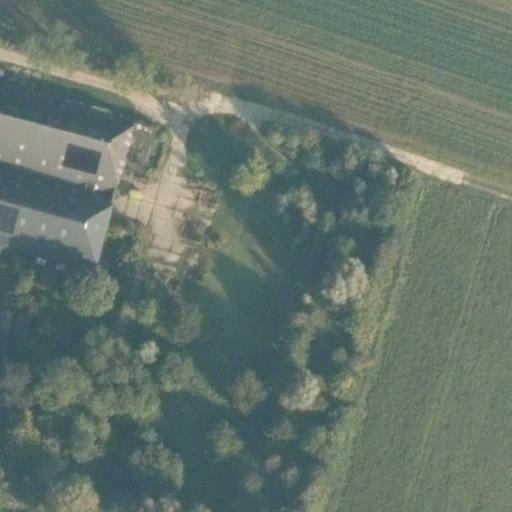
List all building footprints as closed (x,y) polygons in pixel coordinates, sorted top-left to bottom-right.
[(0,164),(52,179),(114,195),(131,130),(148,135),(151,126),(0,85),(0,164)] [(52,179),(0,164),(0,255),(29,263),(52,179)] [(114,195),(52,179),(29,263),(91,280),(103,235),(120,239),(123,226),(107,222),(114,195)] [(17,310),(10,333),(25,338),(32,315),(17,310)] [(30,475),(20,473),(18,485),(28,487),(30,475)]
